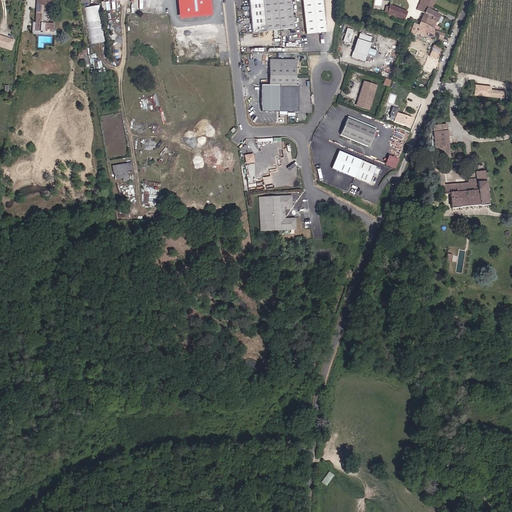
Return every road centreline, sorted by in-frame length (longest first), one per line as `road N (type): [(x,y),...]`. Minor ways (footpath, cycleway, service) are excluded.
road 1 (residential): [(378,225),(311,189),(304,133),(244,126),(230,0)]
road 2 (unclassified): [(309,511),(327,360),(378,225)]
road 3 (unclassified): [(378,225),(468,0)]
